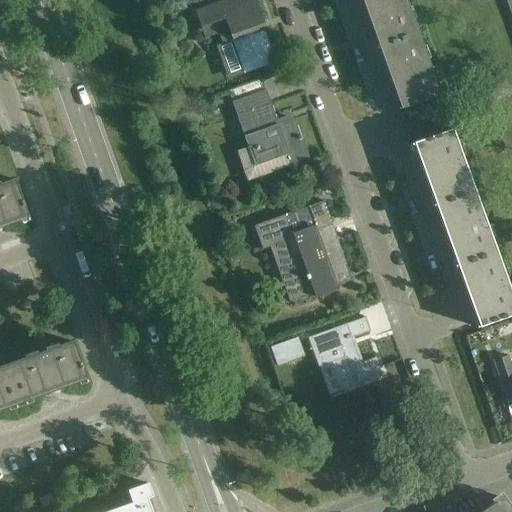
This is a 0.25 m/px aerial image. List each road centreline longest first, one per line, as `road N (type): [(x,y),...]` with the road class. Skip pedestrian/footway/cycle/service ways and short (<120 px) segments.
road 1 (tertiary): [(222,511),(37,0)]
road 2 (residential): [(175,511),(118,401),(0,68)]
road 3 (residential): [(413,339),(452,320),(454,297),(346,0)]
road 4 (residential): [(413,339),(291,0)]
road 5 (residential): [(464,481),(413,339)]
